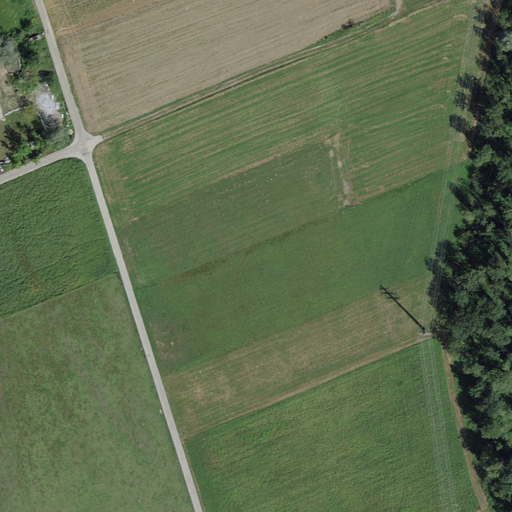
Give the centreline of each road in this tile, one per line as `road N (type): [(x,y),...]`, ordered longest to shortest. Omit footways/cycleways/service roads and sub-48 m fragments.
road 1 (track): [(196,511),(81,145),(0,180)]
road 2 (track): [(81,145),(351,40),(392,0)]
road 3 (track): [(81,145),(36,0)]
